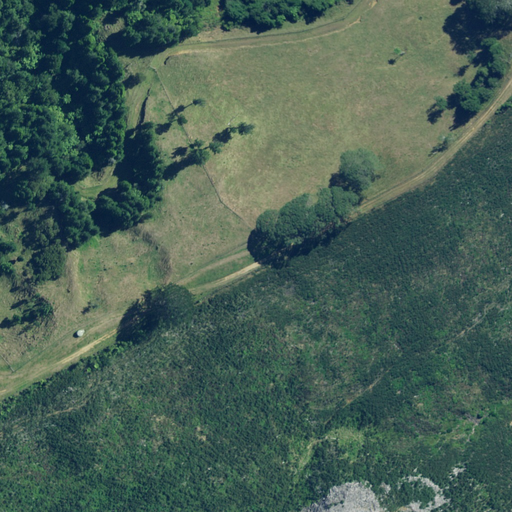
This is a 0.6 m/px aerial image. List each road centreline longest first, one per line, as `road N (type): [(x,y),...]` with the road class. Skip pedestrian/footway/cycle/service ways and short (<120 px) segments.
road 1 (track): [(511,76),(406,190),(332,253),(258,290),(154,326),(0,441)]
road 2 (track): [(0,196),(30,156),(91,190),(120,181),(151,68),(176,47),(306,31),(356,14),(365,0)]
